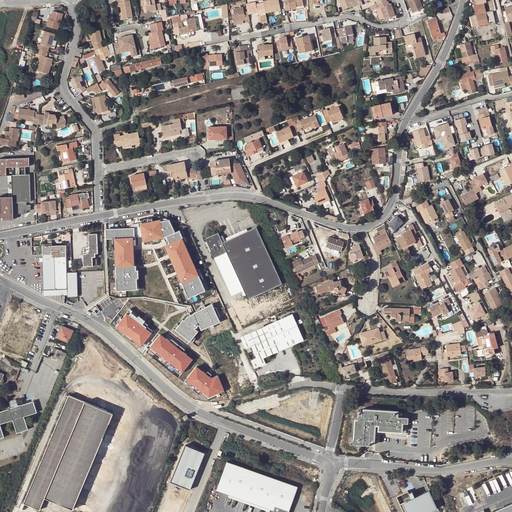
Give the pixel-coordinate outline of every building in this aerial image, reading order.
[(120,7),(122,12),(123,20),(133,18),(129,0),(117,0),(118,2),(118,7),(120,7)] [(144,0),(146,7),(145,7),(146,14),(156,12),(156,13),(162,11),(160,5),(156,6),(154,0),(144,0)] [(281,10),(279,0),(269,0),(263,1),(263,2),(265,13),(281,10)] [(301,0),(284,0),(286,10),(290,9),(289,7),(303,5),(301,0)] [(338,0),(341,9),(350,6),(351,8),(357,6),(355,0),(338,0)] [(409,0),(414,11),(424,7),(420,0),(409,0)] [(474,5),(475,11),(476,15),(486,12),(484,3),(486,2),(485,0),(475,0),(476,4),(474,5)] [(492,0),(487,0),(488,2),(486,2),(484,3),(486,12),(492,11),(495,10),(492,0)] [(394,17),(391,4),(389,5),(388,1),(374,6),(375,9),(380,8),(384,20),(394,17)] [(256,4),(256,2),(247,3),(248,11),(249,14),(258,12),(258,14),(265,13),(263,2),(256,4)] [(232,14),(233,21),(243,20),(246,19),(246,22),(250,21),(249,14),(248,11),(244,12),(243,6),(233,8),(234,13),(232,14)] [(64,14),(54,11),(52,16),(51,20),(50,19),(48,26),(59,30),(64,14)] [(476,15),(478,26),(495,22),(492,11),(486,12),(476,15)] [(180,32),(180,33),(190,30),(190,32),(198,30),(195,17),(188,18),(187,14),(180,15),(181,16),(171,18),(172,23),(178,22),(178,25),(173,27),(174,33),(180,32)] [(473,27),(478,26),(476,15),(470,16),(473,27)] [(432,39),(438,38),(437,35),(441,33),(436,17),(427,20),(432,39)] [(150,32),(151,36),(153,48),(165,45),(162,30),(164,29),(162,21),(149,24),(151,31),(150,32)] [(347,40),(350,39),(354,39),(351,26),(338,29),(341,36),(336,38),(337,44),(343,43),(348,42),(347,41),(347,40)] [(334,30),(331,30),(330,31),(329,28),(320,30),(323,41),(331,39),(331,38),(336,37),(334,30)] [(95,50),(103,47),(101,40),(99,29),(91,31),(93,42),(91,42),(95,50)] [(44,31),(40,44),(49,47),(50,48),(54,34),(44,31)] [(412,44),(414,50),(423,48),(420,37),(415,38),(414,33),(403,37),(406,45),(412,44)] [(113,42),(116,53),(121,52),(121,49),(129,47),(130,54),(136,52),(132,34),(125,36),(125,38),(118,39),(119,41),(113,42)] [(296,38),(297,43),(299,43),(302,52),(312,50),(309,35),(296,38)] [(280,41),(276,42),(279,51),(293,48),(291,39),(287,40),(286,36),(279,38),(280,41)] [(369,45),(370,52),(375,51),(380,51),(380,49),(382,49),(386,49),(386,51),(392,51),(392,42),(387,42),(387,37),(373,37),(373,45),(369,45)] [(461,58),(462,62),(471,60),(470,56),(473,55),(470,42),(459,45),(463,58),(461,58)] [(47,52),(49,47),(40,44),(37,44),(36,48),(39,49),(47,52)] [(244,61),(243,58),(249,57),(248,53),(252,52),(251,49),(247,50),(246,44),(236,46),(237,51),(235,51),(237,59),(238,64),(244,63),(244,61)] [(257,45),(257,55),(264,55),(273,54),(273,44),(257,45)] [(491,50),(493,50),(497,63),(508,61),(504,47),(499,48),(498,45),(490,46),(491,50)] [(98,55),(103,53),(105,57),(110,55),(107,48),(106,46),(103,47),(95,50),(97,55),(98,55)] [(202,54),(203,62),(208,62),(208,66),(209,65),(217,65),(222,65),(222,54),(207,55),(207,54),(202,54)] [(46,57),(42,55),(40,60),(37,71),(47,74),(52,59),(46,57)] [(105,69),(100,59),(98,55),(97,55),(89,59),(93,68),(95,73),(105,69)] [(160,65),(159,59),(123,66),(125,73),(160,65)] [(475,80),(483,77),(481,71),(481,69),(470,72),(469,67),(460,69),(462,74),(460,75),(462,82),(460,83),(462,90),(467,89),(468,94),(476,92),(473,80),(475,80)] [(508,77),(506,71),(499,73),(487,76),(490,87),(494,86),(504,83),(509,82),(508,77)] [(203,72),(202,72),(172,79),(174,86),(188,83),(188,81),(194,80),(194,81),(203,79),(202,74),(204,74),(203,72)] [(80,81),(81,81),(82,80),(80,75),(71,79),(75,89),(76,89),(80,93),(86,89),(83,86),(82,86),(80,81)] [(378,80),(379,85),(380,90),(392,88),(393,91),(393,93),(404,91),(403,86),(404,85),(403,80),(398,81),(397,80),(393,80),(393,77),(378,80)] [(109,79),(94,87),(96,93),(107,87),(114,96),(119,93),(109,79)] [(392,88),(380,90),(379,85),(376,86),(377,94),(393,91),(392,88)] [(108,110),(105,95),(99,96),(94,97),(97,107),(98,112),(108,110)] [(383,116),(383,114),(392,112),(390,102),(374,106),(377,117),(383,116)] [(331,120),(332,122),(336,121),(335,118),(342,115),(338,106),(327,110),(327,109),(322,111),(327,122),(331,120)] [(38,124),(39,114),(34,114),(35,110),(19,108),(17,119),(25,120),(33,122),(33,123),(38,124)] [(47,123),(47,124),(52,125),(52,122),(56,122),(56,124),(57,126),(65,123),(66,120),(64,115),(57,118),(53,118),(53,114),(49,114),(49,112),(45,112),(44,115),(39,114),(38,124),(43,124),(43,123),(47,123)] [(317,113),(320,126),(325,124),(322,112),(317,113)] [(482,128),(483,128),(485,128),(486,130),(487,135),(494,133),(488,112),(478,114),(482,128)] [(299,132),(310,127),(313,126),(314,128),(319,126),(315,115),(299,122),(298,120),(295,121),(299,132)] [(464,117),(455,121),(458,131),(462,142),(471,139),(469,134),(467,135),(466,133),(465,129),(464,126),(463,123),(466,123),(464,117)] [(161,126),(163,136),(172,134),(172,136),(180,134),(180,130),(182,130),(180,119),(173,120),(173,124),(161,126)] [(383,126),(386,126),(386,122),(373,123),(374,126),(373,126),(374,142),(385,141),(384,134),(383,126)] [(454,144),(447,123),(432,128),(434,137),(442,134),(446,147),(454,144)] [(209,139),(214,139),(214,138),(227,137),(226,126),(208,127),(209,139)] [(18,128),(16,128),(10,127),(9,131),(6,131),(6,135),(8,135),(8,139),(0,137),(0,143),(15,146),(16,140),(18,128)] [(275,133),(279,142),(287,139),(293,137),(289,127),(275,133)] [(425,137),(423,129),(412,132),(414,138),(415,141),(417,146),(421,144),(427,142),(428,146),(432,144),(430,135),(425,137)] [(122,145),(131,143),(140,141),(138,131),(120,135),(120,133),(114,134),(116,146),(122,145)] [(262,131),(258,132),(248,136),(251,140),(264,135),(263,133),(262,131)] [(442,134),(434,137),(435,139),(440,138),(443,148),(446,147),(442,134)] [(258,139),(246,144),(248,148),(244,149),(247,156),(257,152),(255,149),(261,146),(258,139)] [(76,159),(76,155),(74,156),(74,152),(73,147),(77,146),(76,141),(56,146),(57,151),(60,150),(63,162),(76,159)] [(338,157),(347,153),(343,143),(337,146),(333,147),(333,145),(327,148),(329,152),(332,151),(333,153),(335,152),(338,157)] [(470,150),(472,159),(483,156),(494,153),(491,143),(486,145),(487,148),(485,148),(481,149),(478,150),(476,151),(475,148),(470,150)] [(386,163),(384,147),(371,149),(372,164),(386,163)] [(454,153),(455,156),(451,157),(449,158),(452,168),(461,166),(457,152),(460,151),(459,147),(446,151),(448,155),(450,154),(454,153)] [(251,161),(259,158),(257,153),(249,156),(251,161)] [(311,154),(305,157),(308,163),(314,160),(311,154)] [(0,174),(6,175),(6,167),(24,166),(29,166),(28,157),(0,158),(0,174)] [(215,160),(216,167),(220,166),(221,173),(230,172),(228,158),(215,160)] [(167,165),(168,171),(171,170),(172,172),(173,176),(181,175),(182,178),(188,176),(184,161),(178,162),(167,165)] [(506,177),(509,184),(511,182),(511,162),(511,163),(511,164),(506,167),(502,169),(506,177)] [(12,190),(12,196),(12,213),(26,213),(26,210),(30,210),(30,205),(26,205),(26,202),(30,201),(29,174),(24,174),(24,166),(6,167),(6,175),(11,174),(11,185),(12,190)] [(416,168),(417,174),(419,182),(429,180),(426,166),(416,168)] [(62,188),(73,186),(70,172),(72,171),(72,168),(58,171),(62,188)] [(303,170),(292,175),(295,182),(297,186),(308,181),(303,170)] [(447,173),(451,183),(458,181),(453,170),(447,173)] [(147,188),(144,172),(131,175),(134,191),(147,188)] [(481,174),(481,173),(473,176),(474,178),(469,180),(475,191),(481,188),(479,184),(486,180),(483,173),(481,174)] [(330,201),(324,187),(326,186),(324,181),(326,180),(325,179),(323,174),(317,177),(319,182),(318,183),(320,188),(316,189),(318,193),(315,194),(316,197),(318,202),(319,205),(330,201)] [(477,197),(473,188),(459,195),(464,203),(477,197)] [(369,200),(366,191),(357,194),(360,201),(364,214),(374,210),(370,200),(369,200)] [(71,206),(78,204),(82,204),(82,208),(89,206),(87,197),(89,197),(88,192),(84,193),(83,192),(77,193),(69,194),(69,198),(65,199),(67,208),(72,207),(71,206)] [(500,209),(508,206),(508,207),(511,205),(511,194),(497,201),(500,209)] [(0,219),(13,219),(12,213),(12,196),(0,196),(0,219)] [(448,199),(440,203),(446,213),(445,214),(447,218),(454,215),(451,211),(453,209),(448,199)] [(36,204),(36,211),(41,211),(48,211),(55,210),(60,210),(60,203),(55,203),(54,200),(41,201),(41,203),(36,204)] [(418,211),(419,211),(422,210),(428,222),(431,220),(434,218),(437,217),(431,204),(429,206),(426,201),(417,206),(416,206),(416,208),(418,211)] [(509,208),(508,207),(508,206),(500,209),(497,201),(496,201),(500,212),(509,208)] [(236,215),(238,221),(252,215),(249,209),(236,215)] [(312,212),(338,221),(339,218),(313,209),(312,212)] [(428,222),(422,210),(419,211),(425,223),(428,222)] [(395,230),(403,222),(400,219),(397,216),(389,224),(395,230)] [(140,226),(143,240),(151,239),(151,240),(160,238),(159,234),(163,233),(163,238),(166,237),(169,244),(165,245),(169,254),(173,252),(175,255),(171,256),(178,271),(181,270),(182,273),(178,275),(181,283),(185,294),(186,293),(188,298),(203,292),(201,287),(202,286),(193,264),(191,265),(185,251),(187,250),(182,239),(183,238),(180,231),(173,234),(170,229),(173,228),(169,220),(161,222),(160,220),(148,222),(148,224),(140,226)] [(419,238),(418,238),(412,225),(409,226),(409,227),(405,229),(406,231),(403,233),(403,234),(397,237),(399,241),(398,242),(401,248),(402,247),(405,254),(410,251),(407,245),(416,241),(419,247),(423,246),(419,238)] [(219,232),(207,237),(215,257),(228,251),(248,299),(283,284),(258,227),(223,242),(219,232)] [(134,229),(105,231),(106,239),(115,239),(115,251),(117,251),(118,267),(115,267),(116,271),(117,271),(117,278),(116,278),(117,291),(134,290),(134,287),(137,287),(137,278),(135,278),(135,270),(130,270),(129,266),(133,266),(132,250),(129,250),(128,246),(133,246),(133,238),(134,238),(134,229)] [(373,232),(376,239),(384,236),(381,229),(373,232)] [(286,248),(293,245),(292,242),(289,244),(286,237),(298,232),(298,230),(292,232),(289,234),(282,236),(286,248)] [(463,231),(462,231),(455,235),(463,250),(471,245),(467,237),(467,238),(463,231)] [(298,232),(286,237),(289,244),(292,242),(301,239),(298,232)] [(97,234),(88,234),(88,250),(86,250),(86,254),(83,254),(83,266),(93,266),(93,257),(95,257),(95,254),(97,254),(97,234)] [(341,251),(344,241),(329,236),(325,246),(341,251)] [(511,243),(503,248),(508,258),(511,255),(511,243)] [(42,257),(44,294),(58,294),(58,299),(68,298),(67,296),(78,295),(77,272),(72,272),(71,262),(66,262),(66,244),(42,245),(42,257)] [(487,248),(494,264),(508,258),(503,248),(500,250),(497,244),(487,248)] [(350,253),(352,260),(364,256),(360,245),(352,247),(353,250),(351,251),(351,253),(350,253)] [(301,258),(293,262),(297,273),(319,263),(315,255),(302,260),(301,258)] [(455,278),(453,279),(456,285),(454,286),(456,291),(457,292),(467,287),(464,281),(466,280),(467,282),(466,283),(467,285),(470,283),(468,279),(466,279),(460,266),(463,264),(461,261),(460,258),(451,263),(454,268),(449,271),(451,274),(452,274),(455,278)] [(390,269),(388,270),(390,275),(391,274),(392,276),(391,277),(395,286),(406,280),(396,262),(388,266),(390,269)] [(432,283),(428,277),(425,270),(429,268),(427,263),(418,268),(420,272),(415,275),(422,289),(432,283)] [(488,271),(487,272),(486,272),(484,269),(485,268),(484,266),(474,271),(476,276),(477,275),(481,283),(479,284),(481,289),(489,285),(487,280),(491,278),(488,271)] [(511,275),(511,273),(510,273),(507,268),(499,271),(509,292),(511,290),(511,275)] [(347,288),(345,287),(342,285),(340,280),(334,281),(333,279),(316,286),(318,292),(334,289),(336,290),(338,290),(344,293),(347,288)] [(502,305),(500,301),(496,292),(497,292),(495,288),(484,294),(492,310),(502,305)] [(438,303),(429,308),(433,316),(442,312),(444,314),(449,312),(446,306),(450,304),(447,298),(443,300),(444,303),(439,306),(438,303)] [(176,330),(190,342),(198,332),(195,329),(198,328),(197,326),(199,326),(202,331),(220,323),(218,318),(218,319),(214,309),(212,305),(194,313),(195,316),(190,318),(189,316),(188,317),(185,321),(184,320),(176,330)] [(233,306),(226,309),(235,329),(242,326),(233,306)] [(410,308),(384,307),(384,314),(392,314),(392,316),(396,317),(396,320),(401,320),(401,322),(405,322),(405,321),(409,321),(409,322),(414,323),(414,314),(409,314),(410,308)] [(340,310),(324,317),(330,329),(334,327),(342,323),(340,319),(342,318),(340,314),(342,313),(340,310)] [(137,339),(143,344),(152,332),(143,325),(144,324),(143,323),(145,320),(139,315),(138,317),(131,312),(129,315),(127,313),(116,326),(126,334),(127,333),(132,337),(132,338),(135,341),(137,339)] [(251,345),(256,357),(251,359),(254,368),(266,363),(263,357),(304,339),(292,313),(240,336),(245,348),(251,345)] [(55,338),(69,343),(74,330),(61,325),(55,338)] [(336,331),(334,327),(330,329),(326,330),(328,335),(336,331)] [(379,328),(361,333),(365,345),(386,338),(384,331),(380,332),(379,328)] [(484,335),(486,344),(487,348),(485,348),(482,349),(484,356),(495,353),(494,348),(498,347),(494,332),(488,334),(487,329),(485,330),(476,332),(475,332),(477,337),(484,335)] [(160,334),(151,346),(157,351),(155,352),(161,356),(176,368),(177,367),(183,371),(192,360),(183,353),(184,352),(167,338),(166,339),(160,334)] [(447,356),(456,355),(460,355),(461,355),(460,352),(460,346),(460,344),(446,345),(447,352),(442,353),(443,360),(448,360),(447,356)] [(422,359),(421,355),(421,352),(424,351),(425,354),(429,354),(428,346),(420,347),(420,348),(407,350),(409,361),(422,359)] [(54,348),(51,356),(64,361),(67,353),(54,348)] [(383,373),(387,372),(394,370),(390,354),(379,357),(383,373)] [(474,368),(473,364),(469,364),(470,372),(474,372),(474,376),(485,375),(484,367),(474,368)] [(224,388),(218,375),(215,376),(213,378),(206,373),(205,374),(196,367),(187,378),(193,383),(192,385),(195,388),(196,387),(202,391),(201,392),(204,395),(206,393),(210,396),(219,392),(219,390),(224,388)] [(453,380),(453,376),(452,371),(448,372),(448,367),(440,368),(440,373),(444,372),(445,381),(453,380)] [(397,382),(394,370),(387,372),(389,381),(397,382)] [(69,395),(24,503),(40,510),(45,497),(73,509),(113,413),(69,395)] [(0,410),(0,437),(4,437),(0,424),(12,420),(16,433),(29,430),(25,417),(38,413),(34,400),(18,405),(11,407),(0,410)] [(398,411),(364,409),(364,411),(358,410),(358,419),(356,419),(354,444),(373,445),(373,441),(374,441),(375,427),(379,427),(379,430),(382,430),(385,431),(388,431),(391,432),(394,432),(397,433),(401,433),(405,433),(406,423),(408,423),(409,417),(397,416),(398,411)] [(274,510),(272,511),(288,511),(297,487),(227,462),(217,490),(274,510)] [(407,490),(396,495),(403,511),(426,511),(437,507),(429,489),(414,496),(411,497),(408,492),(407,490)] [(511,511),(511,502),(490,511),(484,511),(483,510),(478,511),(511,511)]
